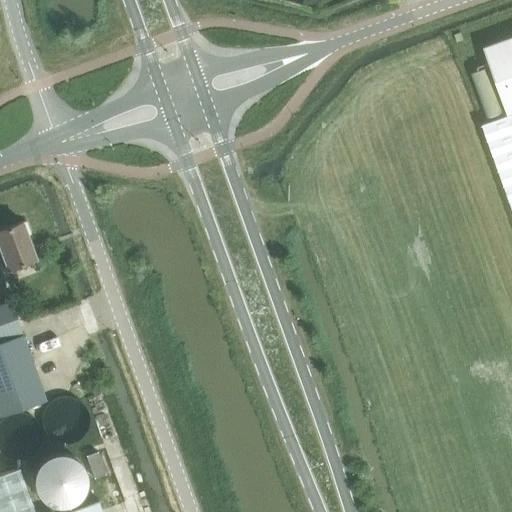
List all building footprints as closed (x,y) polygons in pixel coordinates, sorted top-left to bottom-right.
[(509,115),(483,124),(511,204),(511,36),(484,46),(500,92),(509,115)] [(22,221),(0,229),(0,248),(8,269),(36,258),(22,221)] [(0,415),(46,399),(11,301),(0,304),(0,415)] [(98,451),(86,455),(94,478),(106,474),(98,451)] [(0,473),(0,511),(102,511),(98,499),(63,511),(34,511),(18,467),(0,473)]
